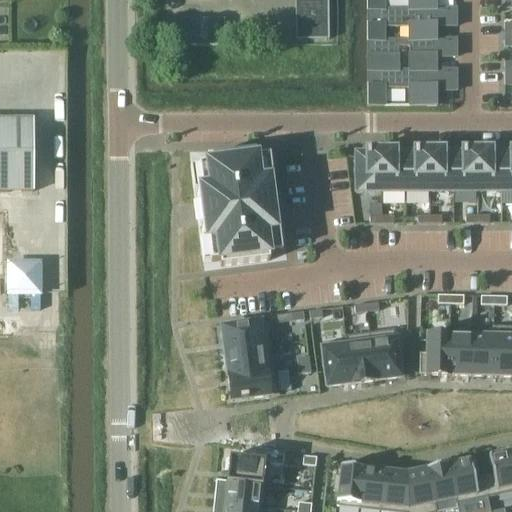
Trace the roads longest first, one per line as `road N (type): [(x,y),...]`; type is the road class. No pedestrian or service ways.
road 1 (unclassified): [(120,511),(118,124)]
road 2 (residential): [(118,124),(468,122)]
road 3 (unclassified): [(118,124),(117,0)]
road 4 (residential): [(468,122),(468,0)]
